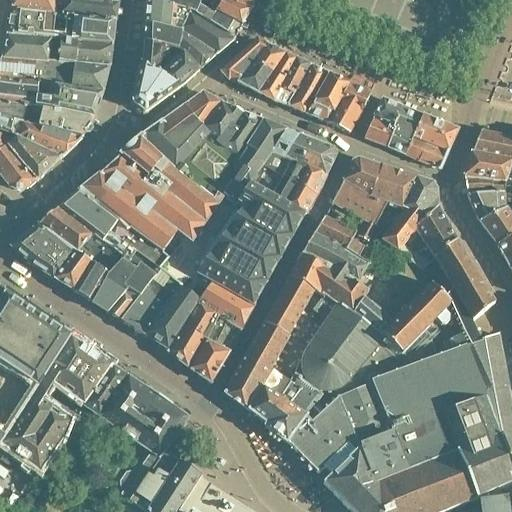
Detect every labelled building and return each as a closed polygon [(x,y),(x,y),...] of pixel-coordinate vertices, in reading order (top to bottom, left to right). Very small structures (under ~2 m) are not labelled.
[(53,16),(54,0),(13,0),(11,11),(53,16)] [(114,24),(116,1),(111,0),(54,0),(53,16),(114,24)] [(223,3),(213,0),(146,0),(146,1),(191,12),(193,13),(219,31),(228,17),(218,13),(223,3)] [(213,0),(223,3),(251,13),(255,0),(213,0)] [(181,33),(191,12),(146,1),(143,25),(181,33)] [(243,25),(251,13),(223,3),(218,13),(228,17),(243,25)] [(52,40),(53,16),(11,11),(7,36),(52,40)] [(233,41),(219,31),(193,13),(191,12),(181,33),(184,34),(215,57),(233,41)] [(110,60),(113,30),(114,24),(53,16),(52,40),(47,63),(58,64),(108,68),(110,60)] [(241,27),(242,26),(243,25),(228,17),(219,31),(233,41),(241,27)] [(179,51),(184,34),(181,33),(143,25),(143,42),(179,51)] [(215,57),(184,34),(179,51),(183,55),(199,71),(215,57)] [(47,63),(52,40),(7,36),(2,61),(35,63),(47,63)] [(183,55),(179,51),(143,42),(141,64),(158,75),(162,60),(170,66),(183,55)] [(237,83),(250,64),(264,47),(257,43),(222,73),(228,80),(229,79),(237,83)] [(270,75),(283,55),(265,46),(264,47),(250,64),(270,75)] [(179,88),(199,71),(183,55),(170,66),(158,75),(179,88)] [(280,89),(295,60),(283,55),(270,75),(258,94),(265,98),(273,103),(273,102),(280,89)] [(297,88),(307,66),(295,60),(280,89),(293,95),(297,88)] [(0,81),(32,83),(35,63),(2,61),(2,63),(0,70),(0,81)] [(103,94),(108,75),(107,74),(108,68),(58,64),(47,63),(35,63),(32,83),(103,94)] [(177,90),(179,88),(158,75),(141,64),(141,65),(133,99),(133,100),(133,103),(135,106),(142,112),(145,113),(148,112),(150,110),(177,90)] [(258,94),(270,75),(250,64),(237,83),(251,90),(258,94)] [(316,97),(328,76),(320,72),(319,72),(307,66),(297,88),(316,97)] [(326,125),(348,85),(347,85),(346,85),(331,78),(332,77),(328,76),(316,97),(307,116),(326,125)] [(0,104),(25,108),(32,83),(0,81),(0,104)] [(96,116),(103,94),(32,83),(25,108),(94,121),(96,116)] [(349,135),(369,96),(349,86),(348,85),(326,125),(349,135)] [(307,116),(316,97),(297,88),(293,95),(287,107),(307,116)] [(287,107),(293,95),(280,89),(273,102),(287,107)] [(245,146),(263,122),(220,104),(200,92),(179,111),(161,123),(183,144),(205,165),(207,164),(227,178),(248,149),(245,146)] [(393,130),(401,108),(382,101),(371,122),(393,130)] [(0,116),(23,123),(25,108),(0,104),(0,116)] [(81,141),(94,121),(25,108),(23,123),(81,141)] [(412,138),(420,116),(401,108),(393,130),(395,131),(412,138)] [(0,132),(17,137),(23,123),(0,116),(0,132)] [(439,171),(456,131),(446,127),(445,127),(442,126),(440,125),(436,123),(420,116),(412,138),(404,156),(422,164),(439,171)] [(251,182),(262,166),(272,151),(286,132),(263,122),(245,146),(248,149),(227,178),(234,182),(238,175),(249,184),(251,182)] [(387,150),(395,131),(393,130),(372,122),(363,140),(365,141),(387,150)] [(61,158),(81,141),(23,123),(17,137),(61,158)] [(205,165),(183,144),(161,123),(160,124),(161,125),(141,139),(140,138),(139,139),(162,159),(182,175),(201,191),(213,176),(229,188),(223,196),(226,199),(236,205),(245,191),(234,182),(227,178),(207,164),(205,165)] [(404,156),(412,138),(395,131),(387,150),(404,156)] [(287,159),(297,136),(286,132),(272,151),(287,159)] [(511,163),(511,139),(480,133),(472,153),(463,179),(505,183),(504,183),(511,163)] [(301,166),(313,142),(297,135),(297,136),(287,159),(301,166)] [(36,181),(6,146),(7,146),(0,137),(0,176),(9,187),(19,192),(19,191),(28,189),(36,181)] [(38,180),(60,160),(61,158),(17,137),(7,146),(6,146),(36,181),(37,181),(38,182),(38,180)] [(223,196),(229,188),(213,176),(201,191),(182,175),(162,159),(139,139),(106,170),(98,175),(135,202),(142,207),(176,232),(177,233),(192,244),(226,199),(223,196)] [(325,177),(334,156),(332,151),(313,142),(301,166),(325,177)] [(325,177),(301,166),(287,159),(272,151),(262,166),(315,197),(325,177)] [(368,195),(381,168),(358,160),(351,163),(342,183),(368,195)] [(315,197),(262,166),(251,182),(305,216),(314,199),(315,197)] [(400,209),(415,179),(381,168),(368,195),(386,204),(400,209)] [(176,232),(142,207),(135,202),(98,175),(78,192),(102,210),(120,223),(161,254),(176,232)] [(415,232),(437,208),(436,191),(432,184),(415,179),(400,209),(399,210),(401,210),(404,211),(381,241),(397,253),(415,232)] [(502,194),(505,184),(505,183),(463,179),(467,198),(502,195),(502,194)] [(199,304),(213,285),(255,307),(305,216),(251,182),(249,184),(245,191),(236,205),(226,199),(192,244),(177,233),(164,252),(169,256),(160,269),(179,284),(144,336),(167,351),(199,304)] [(375,225),(386,204),(368,195),(342,183),(329,207),(331,208),(333,205),(366,222),(358,237),(367,242),(372,232),(376,226),(375,225)] [(161,254),(120,223),(102,210),(78,192),(58,209),(105,247),(122,260),(135,270),(139,265),(153,277),(159,271),(158,270),(161,254)] [(503,210),(502,195),(467,198),(478,223),(479,225),(491,218),(503,211),(503,210)] [(425,245),(448,226),(437,209),(437,208),(415,232),(425,245)] [(105,247),(58,209),(38,225),(73,252),(77,255),(86,244),(99,255),(105,247)] [(511,237),(511,221),(505,209),(503,210),(503,211),(491,218),(479,225),(496,248),(511,237)] [(345,250),(351,242),(355,234),(322,219),(313,235),(345,250)] [(73,252),(38,225),(9,249),(30,266),(52,280),(73,252)] [(458,243),(448,226),(425,245),(434,259),(435,260),(455,244),(456,245),(458,243)] [(345,250),(313,235),(300,257),(356,285),(374,255),(351,242),(345,250)] [(511,237),(496,248),(510,272),(511,270),(511,237)] [(477,277),(461,250),(458,243),(456,245),(455,244),(435,260),(440,269),(453,290),(455,294),(477,277)] [(90,305),(122,260),(105,247),(99,255),(90,265),(71,292),(90,305)] [(71,292),(90,265),(77,255),(73,252),(52,280),(71,292)] [(356,286),(356,285),(300,257),(289,278),(312,291),(320,296),(338,306),(338,304),(351,314),(362,300),(367,293),(364,291),(356,286)] [(153,277),(139,265),(135,270),(122,260),(90,305),(106,314),(125,287),(138,297),(153,277)] [(140,335),(142,337),(178,285),(161,272),(159,271),(153,277),(138,297),(119,321),(133,330),(134,333),(137,335),(140,335)] [(494,304),(477,277),(455,294),(457,297),(472,322),(494,304)] [(286,338),(312,291),(289,278),(263,325),(286,338)] [(219,319),(240,334),(255,307),(213,285),(199,304),(219,319)] [(457,297),(455,294),(453,290),(444,299),(431,285),(392,324),(384,317),(381,314),(380,315),(373,309),(374,309),(373,308),(371,306),(370,306),(362,300),(351,314),(338,304),(338,306),(320,296),(311,310),(328,320),(305,352),(303,356),(302,363),(302,370),(304,376),(308,381),(313,385),(319,388),(319,387),(325,389),(332,389),(335,388),(341,386),(346,381),(376,347),(384,339),(401,355),(413,344),(435,321),(435,322),(440,326),(445,326),(448,322),(448,317),(444,313),(443,312),(450,305),(450,304),(457,297)] [(119,321),(138,297),(125,287),(106,314),(119,321)] [(0,445),(30,399),(37,389),(70,338),(5,294),(0,301),(0,445),(0,446),(0,445)] [(219,319),(199,304),(167,351),(166,353),(172,357),(189,370),(207,340),(229,353),(240,334),(219,319)] [(260,388),(287,339),(286,338),(263,325),(224,394),(247,411),(260,388)] [(408,356),(394,361),(376,347),(346,381),(341,386),(335,388),(332,389),(325,389),(319,387),(319,388),(317,390),(323,394),(287,444),(296,454),(297,453),(301,457),(300,458),(304,461),(304,460),(308,464),(308,465),(311,468),(316,472),(315,472),(318,475),(325,481),(322,484),(328,491),(329,490),(333,494),(332,495),(337,500),(338,499),(342,504),(341,504),(348,511),(348,510),(350,511),(449,511),(462,507),(511,485),(511,415),(498,336),(464,348),(464,349),(431,361),(427,352),(428,352),(427,350),(420,344),(408,356)] [(73,423),(72,423),(43,402),(54,386),(84,406),(111,367),(70,338),(37,389),(30,399),(0,445),(0,446),(37,471),(37,472),(38,473),(68,431),(73,423)] [(209,384),(227,356),(228,356),(229,354),(228,354),(229,353),(207,340),(189,370),(209,384)] [(100,417),(127,377),(111,367),(84,406),(83,408),(98,419),(100,417)] [(287,444),(323,394),(317,390),(294,374),(277,399),(260,388),(247,411),(266,425),(264,428),(286,444),(287,444)] [(187,420),(170,408),(170,407),(167,405),(166,405),(162,403),(163,402),(151,394),(151,395),(146,392),(147,391),(127,377),(100,417),(103,420),(95,431),(117,446),(125,435),(150,452),(158,458),(160,457),(163,453),(174,438),(187,420)] [(177,511),(199,479),(201,476),(179,461),(178,462),(163,453),(160,457),(158,458),(150,452),(137,471),(135,470),(126,471),(119,482),(120,490),(123,492),(121,495),(130,501),(132,502),(144,511),(177,511)] [(511,511),(511,485),(462,507),(464,511),(511,511)]
